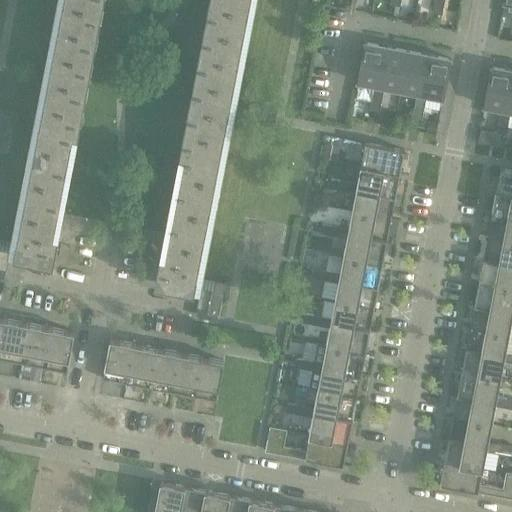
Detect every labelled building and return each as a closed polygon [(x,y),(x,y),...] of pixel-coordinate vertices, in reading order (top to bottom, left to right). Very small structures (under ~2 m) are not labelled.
[(54,264),(105,0),(64,0),(18,244),(0,241),(0,275),(2,264),(6,265),(7,262),(9,263),(11,251),(16,252),(15,256),(54,264)] [(197,279),(251,0),(210,0),(156,284),(157,284),(195,291),(196,287),(201,288),(199,299),(200,300),(200,303),(204,304),(202,316),(218,319),(220,306),(221,306),(225,285),(197,279)] [(443,15),(445,3),(435,1),(433,13),(443,15)] [(380,86),(387,47),(365,43),(357,82),(375,86),(380,86)] [(401,91),(409,51),(387,47),(380,86),(385,87),(401,91)] [(422,95),(430,55),(409,51),(401,91),(417,94),(422,95)] [(445,99),(452,60),(430,55),(422,95),(427,96),(445,99)] [(506,110),(511,80),(511,70),(492,66),(484,106),(501,109),(506,110)] [(383,99),(385,87),(380,86),(375,86),(373,97),(383,99)] [(425,107),(427,96),(422,95),(417,94),(415,105),(425,107)] [(380,111),(383,99),(373,97),(371,109),(380,111)] [(423,119),(425,107),(415,105),(413,117),(423,119)] [(509,123),(511,111),(506,110),(501,109),(499,121),(509,123)] [(506,134),(509,123),(499,121),(497,132),(506,134)] [(405,151),(366,143),(361,167),(401,174),(405,151)] [(361,167),(358,184),(357,189),(396,197),(401,174),(361,167)] [(511,171),(501,169),(497,193),(511,195),(511,171)] [(329,188),(342,191),(344,182),(330,179),(329,188)] [(358,184),(344,182),(342,191),(356,193),(357,189),(358,184)] [(357,189),(356,193),(353,211),(392,219),(396,197),(357,189)] [(511,195),(497,193),(492,215),(511,218),(511,195)] [(353,211),(349,229),(348,234),(388,241),(392,219),(353,211)] [(511,218),(492,215),(488,237),(511,242),(511,218)] [(320,233),(334,236),(335,227),(322,224),(320,233)] [(349,229),(335,227),(334,236),(348,238),(348,234),(349,229)] [(348,234),(348,238),(344,256),(384,264),(388,241),(348,234)] [(511,242),(488,237),(484,260),(511,265),(511,242)] [(344,256),(341,274),(340,279),(379,286),(384,264),(344,256)] [(511,265),(484,260),(479,282),(511,288),(511,265)] [(311,278),(325,280),(327,271),(313,269),(311,278)] [(341,274),(327,271),(325,280),(339,283),(340,279),(341,274)] [(340,279),(339,283),(336,301),(375,308),(379,286),(340,279)] [(511,288),(479,282),(475,305),(511,311),(511,288)] [(336,301),(332,319),(331,323),(371,331),(375,308),(336,301)] [(511,311),(475,305),(471,327),(510,335),(511,324),(511,311)] [(303,322),(317,325),(318,316),(305,313),(303,322)] [(332,319),(318,316),(317,325),(330,328),(331,323),(332,319)] [(29,323),(6,319),(0,351),(0,359),(21,363),(29,323)] [(51,328),(29,323),(21,363),(43,368),(51,328)] [(331,323),(330,328),(327,346),(366,353),(371,331),(331,323)] [(510,335),(471,327),(466,349),(506,357),(507,352),(510,335)] [(76,332),(51,328),(43,368),(68,372),(76,332)] [(135,344),(111,339),(103,379),(128,384),(135,344)] [(158,348),(135,344),(128,384),(150,388),(158,348)] [(366,353),(327,346),(318,344),(314,362),(323,363),(323,368),(362,376),(366,353)] [(180,352),(158,348),(150,388),(173,393),(180,352)] [(506,357),(466,349),(462,372),(501,379),(505,361),(506,357)] [(203,357),(180,352),(173,393),(195,397),(203,357)] [(225,361),(203,357),(195,397),(218,401),(225,361)] [(294,367),(308,370),(310,361),(296,358),(294,367)] [(323,363),(314,362),(310,361),(308,370),(313,371),(322,373),(323,368),(323,363)] [(362,376),(323,368),(322,373),(313,371),(309,389),(318,390),(358,398),(362,376)] [(501,379),(462,372),(458,394),(497,402),(498,397),(501,379)] [(318,390),(315,408),(314,413),(353,420),(358,398),(318,390)] [(497,402),(458,394),(453,416),(493,424),(496,406),(497,402)] [(511,400),(498,397),(497,402),(496,406),(510,409),(511,400)] [(286,412),(299,415),(301,406),(287,403),(286,412)] [(315,408),(301,406),(299,415),(313,417),(314,413),(315,408)] [(314,413),(313,417),(310,435),(349,443),(353,420),(314,413)] [(493,424),(453,416),(449,439),(488,446),(489,442),(493,424)] [(288,430),(271,426),(266,451),(345,466),(349,443),(310,435),(307,450),(284,446),(288,430)] [(488,446),(449,439),(445,461),(484,469),(487,451),(488,446)] [(503,445),(489,442),(488,446),(487,451),(501,454),(503,445)] [(511,446),(503,445),(501,454),(511,455),(511,446)] [(484,469),(445,461),(440,485),(511,498),(511,472),(507,472),(503,488),(481,484),(484,469)] [(161,482),(155,511),(180,511),(185,487),(161,482)] [(185,487),(180,511),(203,511),(207,491),(185,487)] [(226,511),(230,495),(207,491),(203,511),(226,511)] [(249,511),(252,500),(230,495),(226,511),(249,511)] [(252,500),(249,511),(272,511),(274,504),(252,500)]
